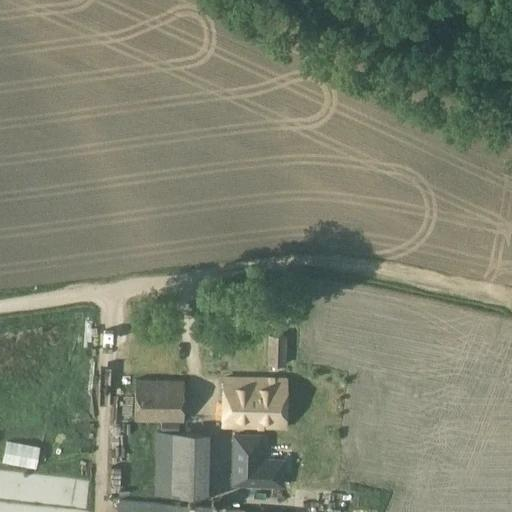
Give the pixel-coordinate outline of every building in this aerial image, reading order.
[(268,334),(267,365),(285,366),(287,335),(268,334)] [(254,426),(255,379),(225,378),(223,425),(254,426)] [(183,380),(137,379),(134,421),(183,422),(183,380)] [(255,379),(254,426),(284,427),(286,380),(255,379)] [(257,476),(257,459),(257,436),(234,436),(233,484),(280,485),(280,476),(257,476)] [(6,439),(3,460),(35,465),(38,445),(6,439)] [(248,511),(117,500),(116,511),(248,511)]
